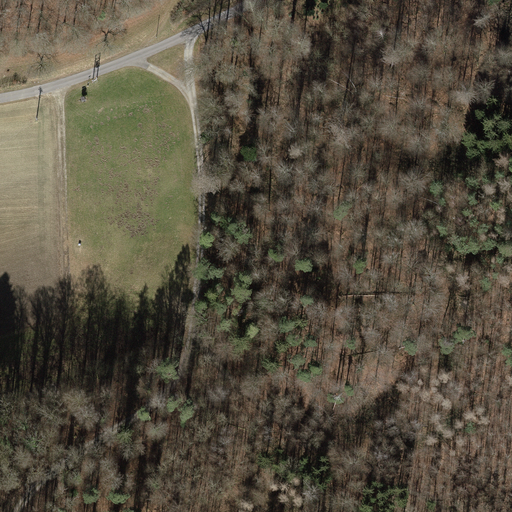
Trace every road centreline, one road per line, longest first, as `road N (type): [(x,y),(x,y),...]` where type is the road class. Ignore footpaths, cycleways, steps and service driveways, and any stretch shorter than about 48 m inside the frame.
road 1 (track): [(62,83),(67,368)]
road 2 (residential): [(248,0),(136,58),(0,97)]
road 3 (track): [(190,343),(182,366),(147,408),(43,475),(16,511)]
road 4 (track): [(194,97),(202,206),(190,343)]
road 5 (track): [(194,97),(136,58),(176,0)]
